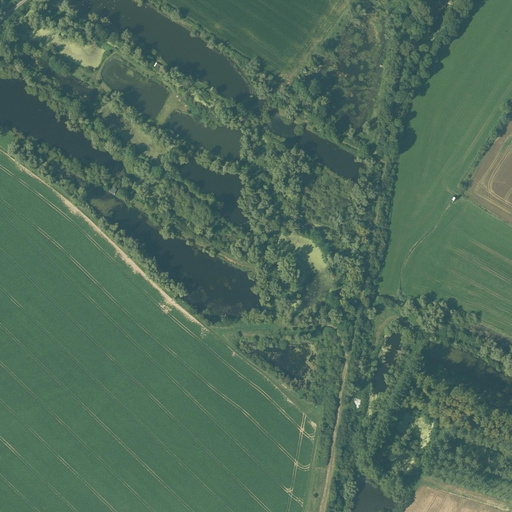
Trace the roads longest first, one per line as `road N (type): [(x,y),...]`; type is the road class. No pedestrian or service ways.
road 1 (track): [(346,364),(334,324),(281,324),(267,269),(246,266),(119,193)]
road 2 (track): [(318,511),(346,364)]
